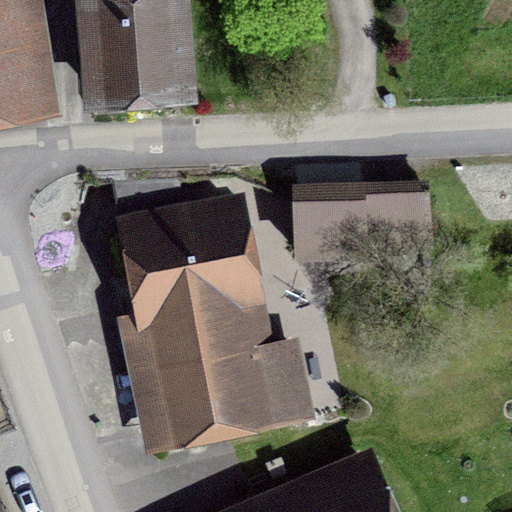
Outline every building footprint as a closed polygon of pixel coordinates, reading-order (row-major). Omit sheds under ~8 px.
[(0,0),(0,104),(42,98),(33,45),(23,46),(15,0),(0,0)] [(88,0),(97,96),(184,89),(176,0),(150,0),(141,1),(141,0),(88,0)] [(114,181),(124,234),(135,232),(176,444),(305,417),(290,346),(264,352),(235,209),(185,218),(177,177),(114,181)] [(298,253),(428,245),(424,195),(296,200),(298,253)] [(385,511),(370,474),(281,511),(385,511)]
